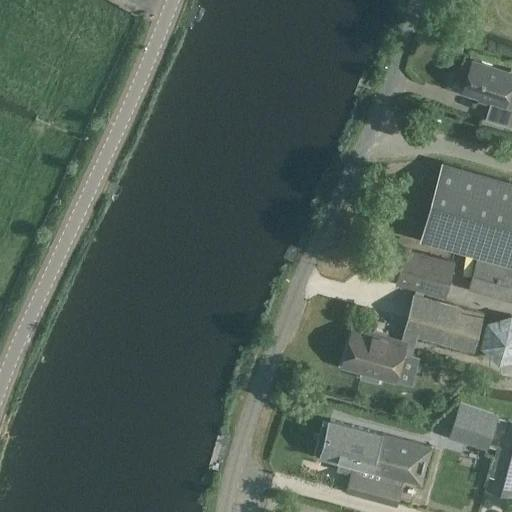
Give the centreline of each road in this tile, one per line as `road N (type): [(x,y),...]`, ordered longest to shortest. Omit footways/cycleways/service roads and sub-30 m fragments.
road 1 (unclassified): [(235,511),(277,367),(422,0)]
road 2 (tertiary): [(0,405),(176,0)]
road 3 (track): [(511,165),(375,127)]
